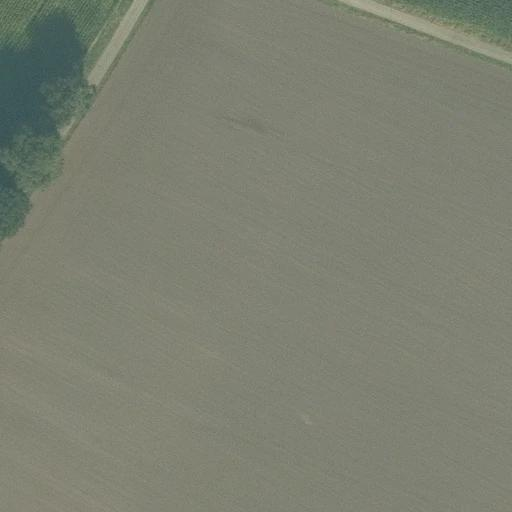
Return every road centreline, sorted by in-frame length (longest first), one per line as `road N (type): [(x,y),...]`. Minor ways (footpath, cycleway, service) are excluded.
road 1 (unclassified): [(0,215),(144,0)]
road 2 (unclassified): [(511,63),(343,0)]
